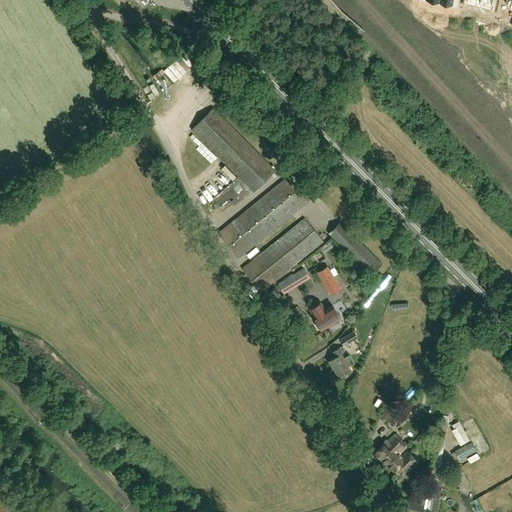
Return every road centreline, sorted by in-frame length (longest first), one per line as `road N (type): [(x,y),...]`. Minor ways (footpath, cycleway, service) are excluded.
road 1 (primary): [(184,0),(511,330)]
road 2 (primary): [(511,318),(196,0)]
road 3 (unclassified): [(388,511),(262,305)]
